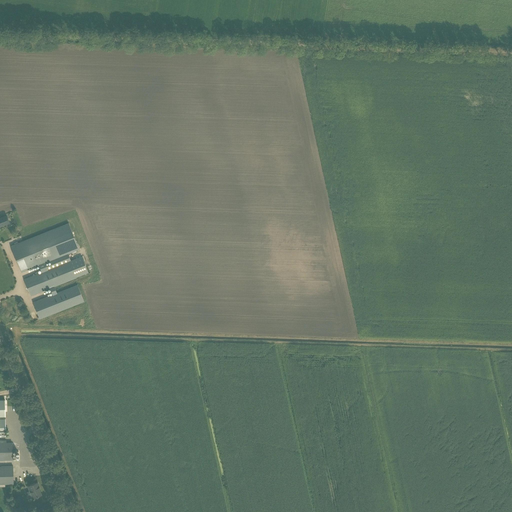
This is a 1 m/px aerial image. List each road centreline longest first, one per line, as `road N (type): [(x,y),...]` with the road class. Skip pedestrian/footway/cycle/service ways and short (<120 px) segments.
road 1 (track): [(0,34),(511,51)]
road 2 (unclassified): [(67,511),(0,337)]
